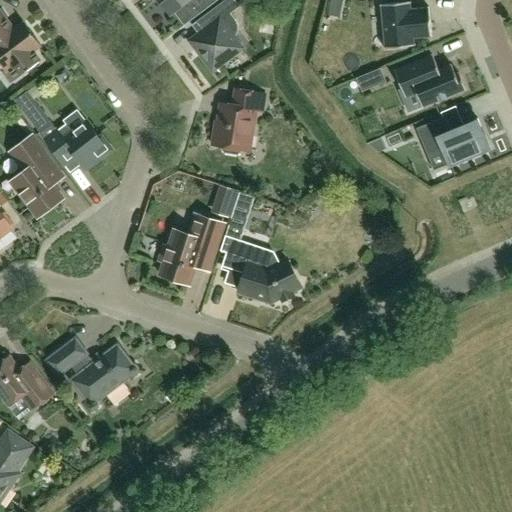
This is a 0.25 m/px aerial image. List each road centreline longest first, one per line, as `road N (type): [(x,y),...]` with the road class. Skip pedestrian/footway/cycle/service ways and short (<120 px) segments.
road 1 (residential): [(100,300),(144,137),(134,107),(53,0)]
road 2 (unclassified): [(297,387),(395,312),(511,255)]
road 3 (residential): [(297,387),(257,349),(100,300)]
road 4 (unclassified): [(134,511),(297,387)]
